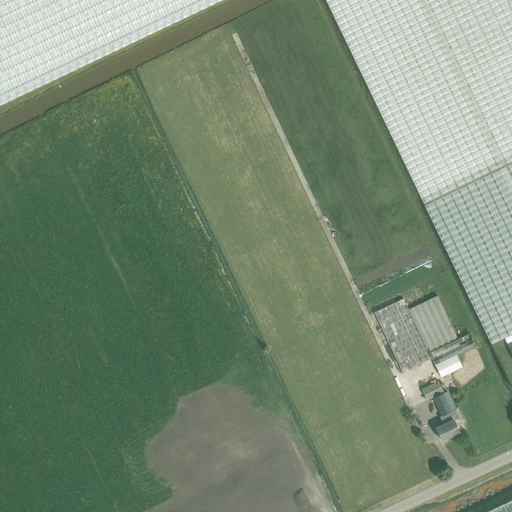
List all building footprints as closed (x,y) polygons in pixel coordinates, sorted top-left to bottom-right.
[(0,0),(0,105),(221,0),(0,0)] [(511,0),(325,0),(424,205),(491,345),(504,339),(507,344),(511,354),(511,193),(500,169),(511,163),(511,0)] [(470,334),(458,340),(438,296),(409,309),(404,299),(375,313),(403,373),(432,359),(435,365),(436,365),(442,377),(462,367),(456,355),(476,346),(470,334)] [(420,386),(434,379),(431,373),(417,381),(420,386)] [(433,398),(441,416),(440,417),(443,425),(436,428),(442,441),(459,432),(456,426),(462,423),(456,410),(452,411),(444,393),(439,382),(422,390),(427,401),(433,398)] [(511,511),(511,489),(462,511),(511,511)]
